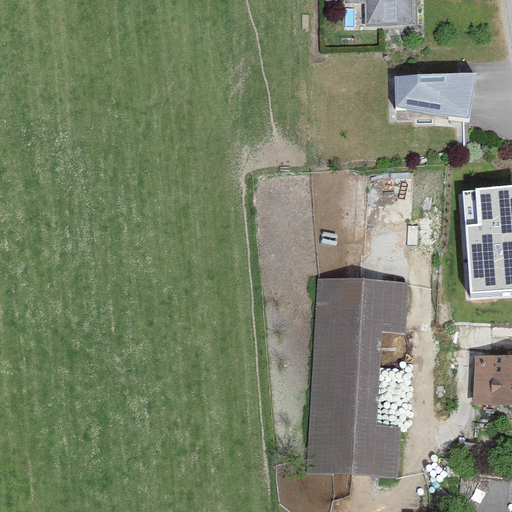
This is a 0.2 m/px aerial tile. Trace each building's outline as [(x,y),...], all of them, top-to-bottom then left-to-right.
[(418,0),(345,0),(345,3),(367,3),(367,25),(419,25),(418,0)] [(476,76),(395,77),(396,107),(468,120),(476,76)] [(402,279),(312,276),(307,471),(394,474),(395,422),(374,421),(377,333),(400,333),(402,279)] [(511,280),(474,279),(468,404),(511,406),(511,280)] [(383,362),(384,384),(414,383),(414,361),(383,362)] [(353,491),(352,475),(334,476),(334,492),(353,491)]
